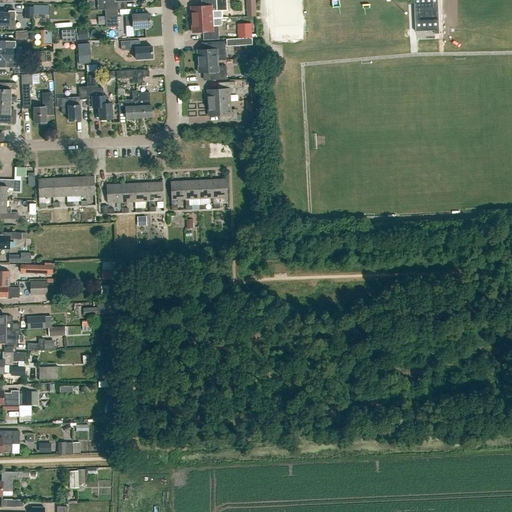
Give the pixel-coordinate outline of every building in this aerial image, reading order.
[(105,10),(117,10),(116,1),(132,1),(132,0),(96,0),(97,10),(104,10),(105,10)] [(227,10),(225,0),(202,0),(203,6),(191,7),(191,20),(222,18),(221,11),(227,10)] [(254,0),(245,0),(246,17),(255,17),(254,0)] [(438,34),(436,0),(413,0),(415,32),(434,31),(434,34),(438,34)] [(46,19),(46,8),(25,7),(25,19),(46,19)] [(117,10),(105,10),(104,10),(105,27),(117,27),(117,10)] [(0,25),(15,26),(16,11),(9,11),(8,13),(0,12),(0,25)] [(150,27),(149,14),(132,15),(132,16),(125,16),(126,26),(130,26),(130,27),(133,27),(133,28),(150,27)] [(222,25),(222,18),(191,20),(192,33),(203,32),(203,40),(219,39),(218,26),(222,25)] [(236,38),(251,37),(250,23),(236,24),(236,38)] [(72,41),(72,29),(59,29),(59,41),(72,41)] [(87,29),(78,29),(78,40),(88,39),(87,29)] [(50,30),(40,30),(40,46),(50,46),(50,30)] [(0,53),(15,54),(15,47),(15,41),(6,41),(0,40),(0,53)] [(140,47),(139,41),(121,42),(122,51),(135,50),(136,60),(152,59),(152,47),(140,47)] [(217,60),(217,61),(226,60),(224,41),(210,42),(211,49),(197,50),(198,62),(217,60)] [(79,64),(91,64),(89,43),(77,44),(79,64)] [(15,61),(15,54),(0,53),(0,66),(6,67),(6,66),(11,66),(11,64),(13,64),(15,64),(15,61)] [(217,66),(217,61),(217,60),(198,62),(199,73),(212,72),(213,80),(227,79),(226,66),(217,66)] [(36,73),(36,65),(14,66),(15,74),(27,73),(27,74),(36,73)] [(137,70),(137,82),(142,82),(142,76),(148,76),(148,70),(137,70)] [(88,99),(88,107),(93,106),(93,108),(99,107),(100,120),(113,119),(112,104),(107,104),(107,96),(103,96),(103,88),(94,88),(94,76),(87,76),(87,87),(88,99)] [(0,101),(11,102),(17,102),(17,97),(11,97),(11,89),(16,89),(16,83),(0,82),(0,101)] [(208,103),(230,102),(229,93),(235,93),(234,82),(220,83),(221,89),(207,90),(208,103)] [(31,97),(30,89),(30,85),(23,85),(23,98),(31,97)] [(80,99),(88,99),(87,87),(79,87),(80,99)] [(258,87),(250,88),(251,101),(258,100),(258,87)] [(47,122),(46,116),(55,115),(54,92),(43,92),(44,107),(34,108),(34,123),(41,122),(41,124),(46,124),(46,122),(47,122)] [(138,93),(139,118),(152,117),(151,105),(150,105),(149,92),(138,93)] [(126,118),(139,118),(138,93),(132,93),(133,100),(120,100),(121,112),(126,112),(126,118)] [(77,105),(77,97),(57,98),(57,107),(62,107),(62,114),(69,114),(69,121),(81,121),(80,105),(77,105)] [(11,109),(11,102),(0,101),(0,122),(16,123),(16,113),(13,109),(11,109)] [(230,102),(208,103),(209,116),(222,115),(223,121),(237,120),(236,110),(230,110),(230,102)] [(247,125),(259,125),(258,112),(246,113),(247,125)] [(80,177),(81,195),(95,195),(94,176),(80,177)] [(67,196),(81,195),(80,177),(66,178),(67,196)] [(39,197),(53,197),(53,178),(38,179),(39,197)] [(53,197),(67,196),(66,178),(53,178),(53,197)] [(0,199),(7,200),(7,187),(14,187),(14,192),(21,192),(21,180),(0,179),(0,199)] [(212,180),(213,198),(228,197),(227,179),(212,180)] [(186,199),(199,199),(199,180),(185,181),(186,199)] [(199,199),(213,198),(212,180),(199,180),(199,199)] [(171,200),(186,199),(185,181),(170,182),(171,200)] [(148,183),(149,201),(163,200),(163,182),(148,183)] [(122,202),(135,202),(135,183),(121,184),(122,202)] [(135,202),(149,201),(148,183),(135,183),(135,202)] [(107,203),(122,202),(121,184),(107,185),(107,203)] [(6,212),(7,200),(0,199),(0,212),(0,213),(0,216),(0,218),(18,220),(18,213),(6,212)] [(108,208),(108,205),(103,205),(103,213),(114,213),(114,208),(108,208)] [(137,217),(137,226),(146,226),(146,216),(137,217)] [(21,239),(22,233),(14,233),(14,232),(1,232),(1,234),(0,233),(0,248),(2,248),(10,248),(10,239),(14,239),(21,239)] [(30,263),(30,253),(20,252),(20,255),(8,255),(8,262),(30,263)] [(44,262),(43,265),(20,264),(19,272),(44,273),(52,274),(52,263),(44,262)] [(0,284),(9,285),(9,271),(0,270),(0,284)] [(103,271),(103,279),(116,279),(116,271),(103,271)] [(29,295),(46,294),(46,281),(29,281),(29,295)] [(0,286),(0,297),(7,297),(7,296),(19,296),(19,288),(0,286)] [(83,308),(84,316),(97,315),(96,307),(83,308)] [(0,328),(20,329),(20,323),(13,323),(13,317),(11,315),(5,315),(0,315),(0,328)] [(27,329),(45,328),(44,316),(26,317),(27,329)] [(48,328),(49,336),(66,335),(65,327),(48,328)] [(20,335),(20,329),(0,328),(0,341),(7,342),(16,342),(16,335),(20,335)] [(53,350),(53,340),(43,340),(43,339),(37,339),(37,343),(26,343),(26,350),(43,350),(43,349),(53,350)] [(25,362),(26,353),(13,352),(4,352),(3,352),(3,360),(0,359),(0,372),(4,373),(4,364),(13,364),(13,361),(25,362)] [(38,379),(57,379),(57,366),(38,367),(38,379)] [(19,409),(19,391),(11,391),(11,393),(4,393),(4,391),(0,390),(0,403),(3,404),(3,409),(19,409)] [(19,444),(19,431),(2,430),(2,438),(0,438),(0,451),(12,452),(12,443),(19,444)] [(65,442),(57,442),(57,455),(64,455),(64,454),(72,454),(71,442),(65,442)] [(38,452),(50,452),(50,443),(38,443),(38,452)] [(77,469),(77,471),(70,471),(70,488),(79,488),(79,483),(88,483),(87,468),(77,469)] [(0,495),(2,495),(2,491),(12,492),(13,479),(17,479),(17,472),(2,472),(2,481),(0,481),(0,495)]
